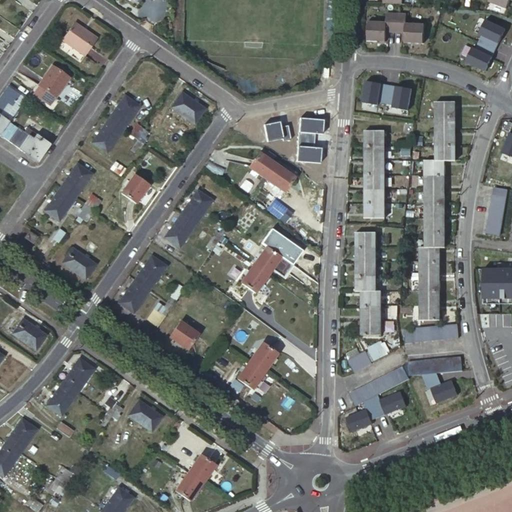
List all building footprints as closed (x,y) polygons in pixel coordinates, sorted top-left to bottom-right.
[(389,14),(370,13),(369,32),(388,33),(388,24),(398,25),(399,7),(389,6),(389,14)] [(408,7),(399,7),(398,25),(407,25),(406,34),(425,35),(426,16),(407,15),(408,7)] [(496,22),(478,14),(475,21),(493,29),(496,22)] [(441,16),(438,26),(443,27),(446,17),(441,16)] [(62,41),(81,55),(94,38),(74,24),(62,41)] [(506,42),(491,34),(477,65),(492,71),(506,42)] [(98,41),(94,38),(81,55),(85,58),(98,41)] [(52,64),(38,84),(55,96),(69,77),(52,64)] [(396,84),(366,82),(366,99),(395,100),(396,84)] [(9,85),(0,96),(0,134),(10,120),(0,113),(0,112),(9,99),(14,102),(20,93),(9,85)] [(414,110),(421,111),(423,91),(416,90),(414,110)] [(182,92),(171,108),(195,124),(206,108),(182,92)] [(125,95),(108,119),(123,129),(140,106),(125,95)] [(438,101),(437,160),(445,161),(456,161),(456,101),(438,101)] [(108,119),(92,142),(107,153),(123,129),(108,119)] [(7,139),(9,141),(18,128),(16,126),(7,139)] [(144,144),(147,139),(145,138),(148,132),(141,127),(134,137),(144,144)] [(38,161),(51,143),(36,133),(33,138),(29,135),(18,128),(9,141),(19,148),(38,161)] [(386,130),(366,131),(366,218),(386,217),(386,130)] [(140,148),(144,144),(134,137),(127,148),(134,153),(138,147),(140,148)] [(511,139),(506,137),(497,166),(511,170),(511,139)] [(278,165),(259,152),(249,166),(267,180),(278,165)] [(445,161),(437,160),(427,161),(426,248),(440,248),(445,248),(445,161)] [(77,163),(60,187),(76,198),(92,173),(77,163)] [(296,178),(278,165),(267,180),(286,193),(296,178)] [(133,175),(120,193),(136,204),(149,185),(133,175)] [(60,187),(44,211),(59,221),(76,198),(60,187)] [(508,190),(495,187),(486,235),(499,238),(508,190)] [(197,225),(214,201),(199,191),(182,214),(197,225)] [(87,205),(96,212),(99,207),(97,206),(101,200),(94,195),(87,205)] [(90,215),(93,216),(96,212),(87,205),(79,216),(86,220),(90,215)] [(180,249),(197,225),(182,214),(165,238),(180,249)] [(213,237),(219,241),(225,231),(222,228),(219,234),(216,232),(213,237)] [(29,231),(24,238),(32,243),(37,237),(29,231)] [(356,292),(361,292),(376,292),(376,234),(357,234),(356,292)] [(208,249),(212,251),(219,241),(213,237),(209,242),(212,244),(208,249)] [(74,248),(62,264),(86,280),(97,265),(74,248)] [(266,248),(253,266),(269,277),(281,259),(266,248)] [(440,321),(440,248),(426,248),(421,248),(421,321),(440,321)] [(151,290),(167,267),(152,257),(136,279),(151,290)] [(253,266),(240,284),(256,295),(269,277),(253,266)] [(483,291),(495,292),(496,271),(485,270),(483,291)] [(133,314),(151,290),(136,279),(118,304),(133,314)] [(380,292),(376,292),(361,292),(361,335),(380,335),(380,292)] [(171,298),(168,302),(174,306),(181,296),(177,294),(173,300),(171,298)] [(168,302),(164,307),(167,309),(163,315),(167,317),(174,306),(168,302)] [(167,309),(164,307),(160,304),(148,322),(159,329),(167,317),(163,315),(167,309)] [(13,317),(4,329),(9,333),(18,320),(13,317)] [(184,319),(173,333),(192,347),(202,332),(184,319)] [(24,320),(13,335),(36,352),(47,336),(24,320)] [(458,325),(403,330),(404,343),(459,339),(458,325)] [(392,339),(346,359),(352,372),(398,351),(392,339)] [(263,343),(250,361),(265,371),(278,354),(263,343)] [(462,357),(407,362),(408,376),(463,371),(462,357)] [(79,359),(62,382),(77,393),(94,369),(79,359)] [(250,361),(237,380),(252,390),(265,371),(250,361)] [(378,378),(347,392),(352,403),(384,389),(378,378)] [(62,382),(45,405),(61,416),(77,393),(62,382)] [(138,401),(128,416),(152,432),(161,418),(138,401)] [(120,406),(116,404),(112,409),(110,408),(106,413),(112,417),(120,406)] [(123,408),(120,406),(112,417),(118,421),(121,416),(119,414),(123,408)] [(106,413),(104,417),(105,418),(102,424),(105,427),(112,417),(106,413)] [(21,418),(4,441),(19,452),(35,428),(21,418)] [(62,421),(58,428),(71,438),(76,431),(62,421)] [(4,441),(0,446),(0,473),(2,475),(19,452),(4,441)] [(199,454),(186,473),(201,483),(214,464),(199,454)] [(69,473),(66,470),(62,476),(60,474),(57,479),(62,482),(69,473)] [(72,475),(69,473),(62,482),(68,487),(71,482),(69,480),(72,475)] [(186,473),(173,490),(188,501),(201,483),(186,473)] [(52,490),(55,492),(62,482),(57,479),(53,483),(55,485),(52,490)] [(55,492),(59,495),(62,489),(64,491),(68,487),(62,482),(55,492)] [(122,489),(104,511),(127,511),(136,500),(122,489)] [(30,498),(26,504),(37,511),(41,506),(30,498)]
